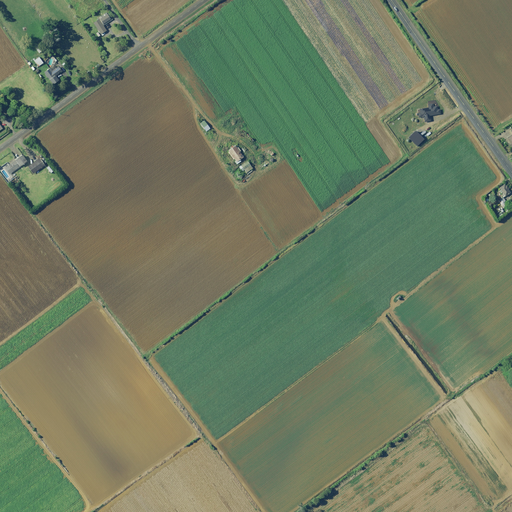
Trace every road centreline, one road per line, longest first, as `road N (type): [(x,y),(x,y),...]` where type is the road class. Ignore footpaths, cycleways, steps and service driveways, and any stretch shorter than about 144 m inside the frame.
road 1 (unclassified): [(0,148),(204,0)]
road 2 (tertiary): [(511,172),(391,0)]
